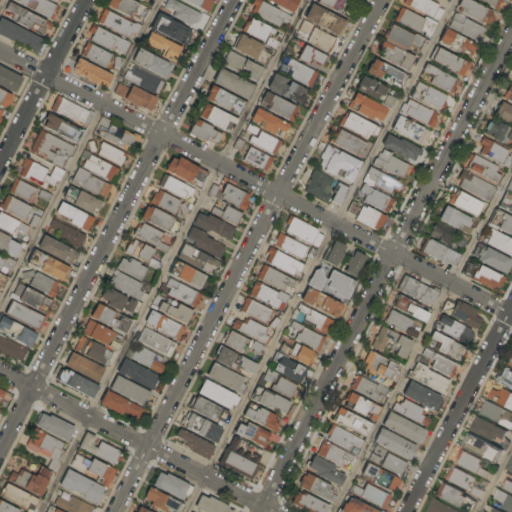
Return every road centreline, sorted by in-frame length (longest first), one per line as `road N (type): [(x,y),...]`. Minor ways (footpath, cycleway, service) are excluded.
road 1 (residential): [(0,49),(511,314)]
road 2 (residential): [(511,34),(262,506)]
road 3 (residential): [(146,446),(379,0)]
road 4 (residential): [(236,0),(33,387)]
road 5 (residential): [(273,511),(0,370)]
road 6 (residential): [(404,511),(511,304)]
road 7 (residential): [(0,158),(84,0)]
